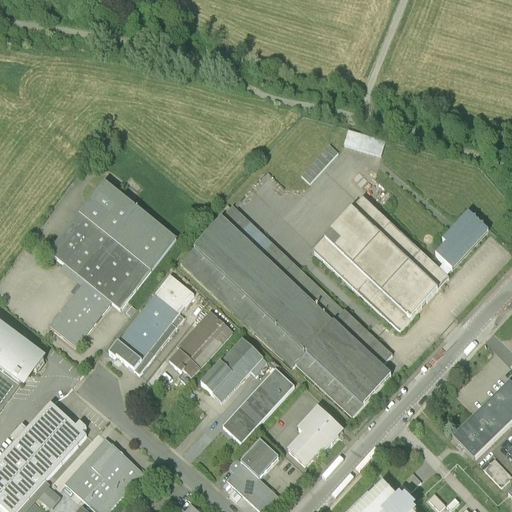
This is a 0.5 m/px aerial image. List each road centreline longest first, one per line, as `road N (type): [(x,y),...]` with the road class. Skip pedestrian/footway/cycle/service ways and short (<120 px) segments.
road 1 (unclassified): [(309,511),(511,291)]
road 2 (unknown): [(434,374),(259,223)]
road 3 (unclassified): [(227,511),(98,389)]
road 4 (track): [(367,119),(366,96),(403,0)]
